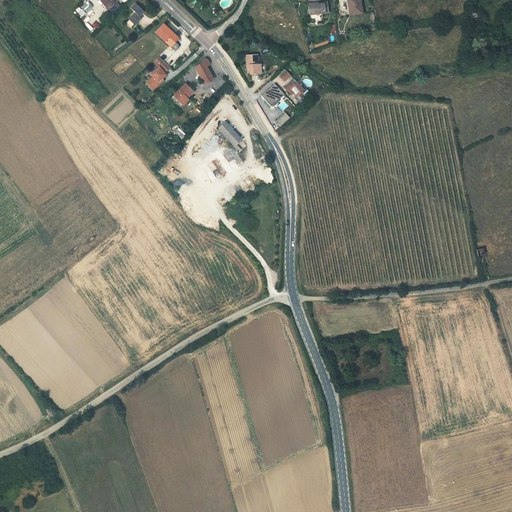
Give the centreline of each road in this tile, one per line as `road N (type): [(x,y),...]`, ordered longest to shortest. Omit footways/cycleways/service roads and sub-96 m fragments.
road 1 (unclassified): [(293,297),(213,325),(44,434),(0,453)]
road 2 (tertiary): [(206,40),(281,164),(290,196),(293,297)]
road 3 (tertiary): [(293,297),(332,405),(346,511)]
road 4 (unclassified): [(511,279),(417,293),(293,297)]
road 5 (unknown): [(274,298),(269,272),(188,174),(191,154),(214,127)]
